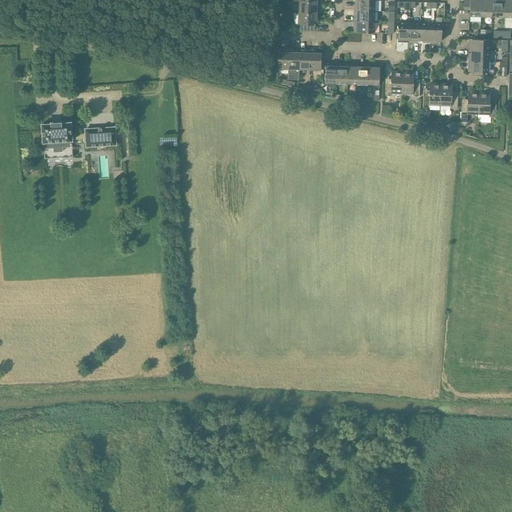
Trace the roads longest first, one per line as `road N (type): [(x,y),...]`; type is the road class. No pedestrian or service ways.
road 1 (unclassified): [(511,160),(197,72)]
road 2 (unknown): [(49,40),(58,78),(105,100),(159,90),(182,68)]
road 3 (residential): [(451,59),(395,59),(383,48),(348,48),(336,37)]
